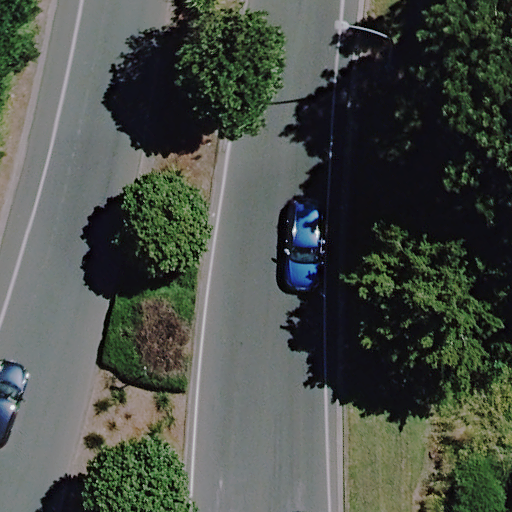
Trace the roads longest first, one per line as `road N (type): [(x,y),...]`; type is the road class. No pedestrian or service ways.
road 1 (secondary): [(2,511),(106,77),(117,0)]
road 2 (secondary): [(317,0),(289,194),(265,511)]
